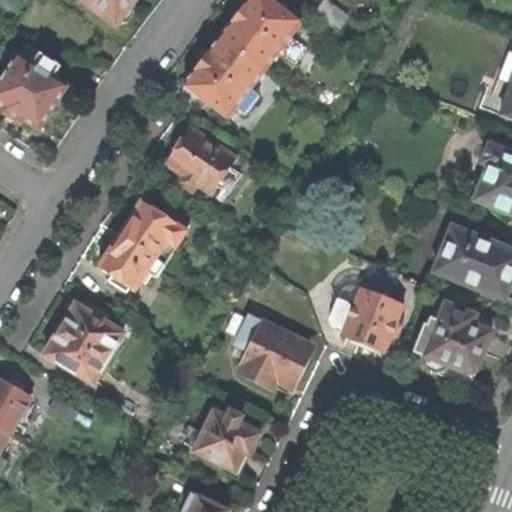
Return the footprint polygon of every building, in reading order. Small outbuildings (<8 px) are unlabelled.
[(79,0),(78,1),(114,28),(130,7),(135,0),(79,0)] [(263,71),(298,24),(266,0),(248,0),(246,4),(242,6),(237,13),(231,21),(231,24),(220,37),(263,71)] [(346,14),(327,0),(323,0),(315,12),(336,28),(346,14)] [(227,120),(263,71),(220,37),(210,52),(208,53),(201,62),(194,71),(194,74),(184,86),(227,120)] [(476,108),(511,121),(511,51),(506,50),(488,98),(481,95),(476,108)] [(0,73),(11,57),(2,51),(0,53),(0,73)] [(33,65),(19,57),(0,84),(0,106),(6,110),(6,113),(14,118),(22,123),(24,121),(40,131),(67,88),(53,79),(60,68),(40,55),(33,65)] [(236,160),(192,130),(180,147),(169,164),(185,176),(180,183),(193,193),(198,186),(213,196),(219,187),(230,194),(241,177),(231,170),(236,160)] [(511,155),(489,147),(475,178),(482,181),(475,200),(474,201),(511,216),(511,155)] [(467,197),(475,200),(482,181),(475,178),(467,197)] [(166,266),(191,228),(167,211),(163,216),(145,204),(142,208),(140,207),(135,210),(133,214),(135,218),(130,225),(122,237),(166,266)] [(511,278),(511,250),(451,226),(431,273),(503,301),(511,279),(511,278)] [(158,279),(166,266),(122,237),(115,247),(109,256),(104,257),(101,263),(103,266),(102,271),(113,278),(110,283),(128,295),(131,289),(136,292),(148,273),(158,279)] [(288,268),(297,246),(287,242),(277,263),(288,268)] [(352,306),(334,299),(326,321),(328,328),(341,333),(339,337),(356,344),(380,353),(388,334),(394,336),(398,326),(392,324),(398,307),(357,291),(352,306)] [(479,357),(489,332),(471,325),(473,315),(444,305),(442,312),(438,322),(428,319),(427,319),(425,326),(421,326),(411,353),(421,357),(422,365),(426,370),(457,384),(464,384),(469,380),(479,357)] [(94,317),(78,307),(65,327),(60,328),(59,329),(57,332),(59,335),(45,357),(94,388),(126,337),(107,325),(110,320),(98,313),(94,317)] [(431,310),(428,319),(438,322),(442,312),(431,310)] [(307,348),(247,320),(233,346),(239,349),(248,353),(243,363),(237,375),(267,391),(273,382),(287,389),(295,372),(307,348)] [(234,359),(243,363),(248,353),(239,349),(234,359)] [(0,431),(10,437),(31,400),(0,381),(0,431)] [(83,412),(60,397),(51,411),(75,426),(83,412)] [(251,450),(258,437),(242,429),(246,423),(215,409),(201,435),(193,451),(191,453),(231,474),(240,457),(246,460),(251,450)] [(181,444),(193,451),(201,435),(189,429),(181,444)] [(0,461),(0,455),(10,437),(0,431),(0,475),(6,465),(0,461)] [(222,511),(189,495),(180,511),(222,511)]
